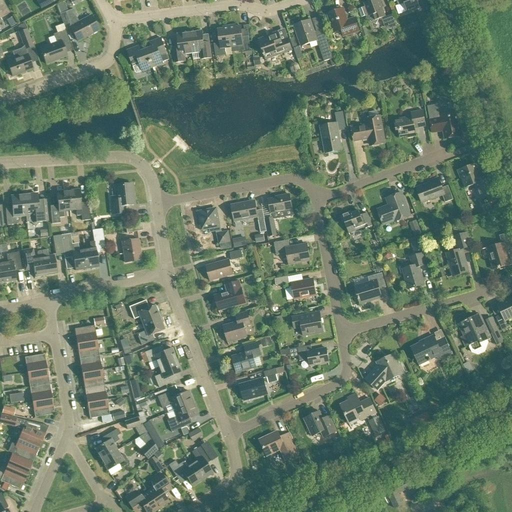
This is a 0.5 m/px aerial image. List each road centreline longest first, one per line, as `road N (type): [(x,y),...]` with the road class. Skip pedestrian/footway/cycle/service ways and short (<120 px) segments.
road 1 (track): [(511,408),(296,511)]
road 2 (residential): [(114,23),(231,6),(273,12),(302,0)]
road 3 (residential): [(157,205),(148,172),(125,158),(0,162)]
road 4 (residential): [(343,333),(511,279)]
road 5 (residential): [(228,432),(337,384),(347,370),(343,333)]
road 6 (residential): [(314,200),(304,183),(289,179),(157,205)]
road 7 (residential): [(228,432),(167,275)]
road 8 (residential): [(314,200),(468,151)]
road 9 (residential): [(0,102),(100,65),(114,47),(114,23)]
road 10 (residential): [(343,333),(314,200)]
road 11 (residential): [(48,299),(167,275)]
